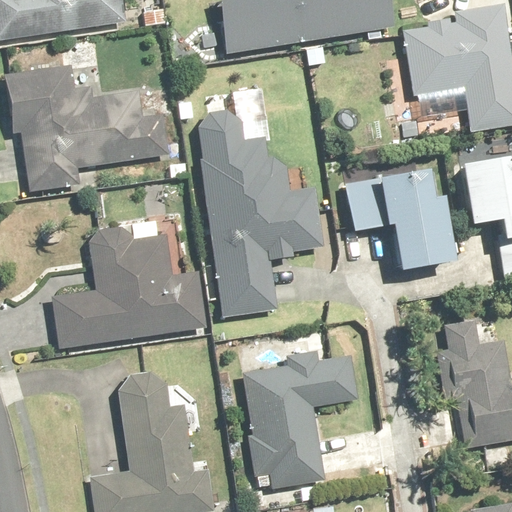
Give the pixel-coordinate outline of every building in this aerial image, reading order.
[(79,0),(0,0),(0,62),(86,52),(79,0)] [(355,54),(347,0),(328,0),(284,6),(282,0),(211,0),(214,16),(187,20),(195,77),(355,54)] [(473,38),(472,38),(471,27),(418,34),(420,45),(366,53),(376,124),(429,116),(434,156),(487,149),(482,109),(483,109),(473,38)] [(511,71),(497,74),(506,135),(511,134),(511,71)] [(0,212),(48,207),(46,191),(130,182),(123,111),(39,120),(35,87),(0,91),(0,212)] [(219,141),(158,148),(180,346),(241,339),(235,281),(281,278),(275,187),(225,190),(219,141)] [(498,175),(426,184),(434,251),(458,249),(462,305),(511,301),(511,265),(509,228),(504,228),(498,175)] [(317,258),(361,255),(364,295),(416,290),(411,233),(409,233),(405,195),(312,203),(317,258)] [(58,306),(21,309),(25,368),(169,356),(164,298),(135,300),(131,252),(54,258),(58,306)] [(511,396),(472,402),(465,363),(441,368),(437,341),(407,346),(411,373),(398,375),(406,420),(445,413),(446,422),(430,424),(434,470),(511,463),(511,396)] [(208,438),(215,511),(286,506),(278,430),(318,426),(313,381),(201,393),(206,438),(208,438)] [(78,410),(90,492),(57,495),(57,511),(172,511),(171,486),(150,487),(138,401),(78,410)]
